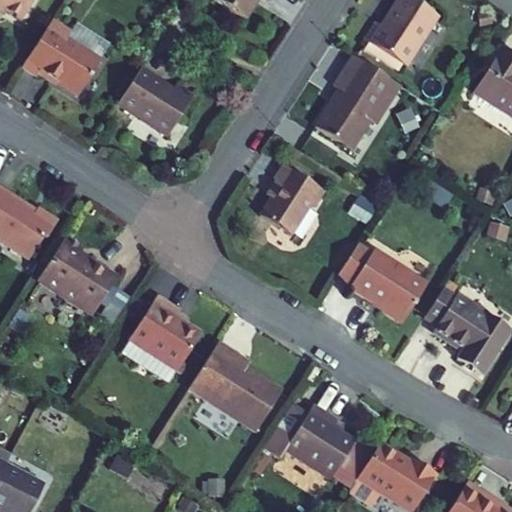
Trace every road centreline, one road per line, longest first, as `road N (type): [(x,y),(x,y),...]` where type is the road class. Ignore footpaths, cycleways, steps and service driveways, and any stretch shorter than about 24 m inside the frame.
road 1 (residential): [(176,232),(215,272),(393,386),(511,445)]
road 2 (residential): [(328,0),(176,232)]
road 3 (residential): [(0,117),(176,232)]
